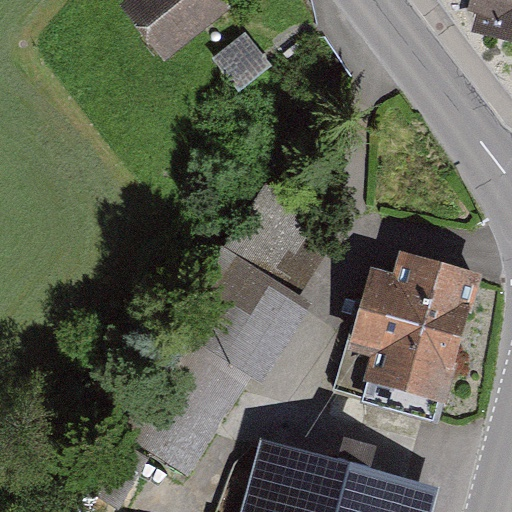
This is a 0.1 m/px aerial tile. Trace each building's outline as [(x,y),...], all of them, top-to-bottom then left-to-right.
[(229,0),(137,0),(131,4),(175,63),(240,15),(229,0)] [(511,0),(480,0),(470,39),(511,49),(511,0)] [(283,314),(307,242),(240,220),(198,346),(280,373),(298,318),(283,314)] [(480,266),(398,245),(391,274),(364,267),(345,342),(363,346),(356,374),(448,397),(480,266)] [(126,430),(188,474),(257,378),(195,334),(126,430)] [(239,511),(432,511),(439,488),(259,440),(239,511)]
